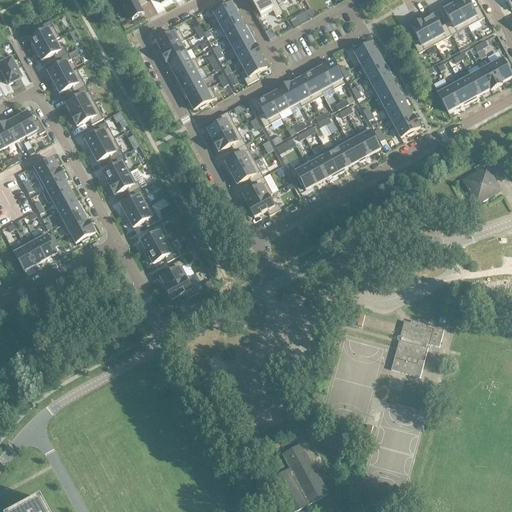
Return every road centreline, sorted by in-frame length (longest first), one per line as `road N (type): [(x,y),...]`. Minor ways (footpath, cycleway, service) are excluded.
road 1 (residential): [(252,238),(511,93)]
road 2 (tertiary): [(274,285),(367,237),(454,243),(511,224)]
road 3 (residential): [(190,126),(142,41),(144,29),(199,0)]
road 4 (residential): [(115,241),(34,91)]
road 5 (tertiary): [(33,424),(171,342)]
road 6 (residential): [(283,75),(417,0)]
road 7 (unknown): [(454,243),(448,274),(412,291),(365,297),(338,289)]
road 8 (residential): [(0,304),(115,241)]
road 9 (residential): [(252,238),(190,126)]
